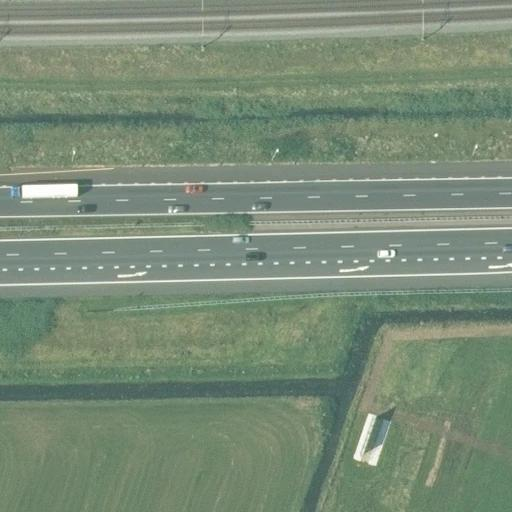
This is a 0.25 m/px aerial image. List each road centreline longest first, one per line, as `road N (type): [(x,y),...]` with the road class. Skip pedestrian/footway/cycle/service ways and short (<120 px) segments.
road 1 (motorway): [(511,193),(0,204)]
road 2 (motorway): [(0,253),(511,242)]
road 3 (track): [(511,76),(0,86)]
